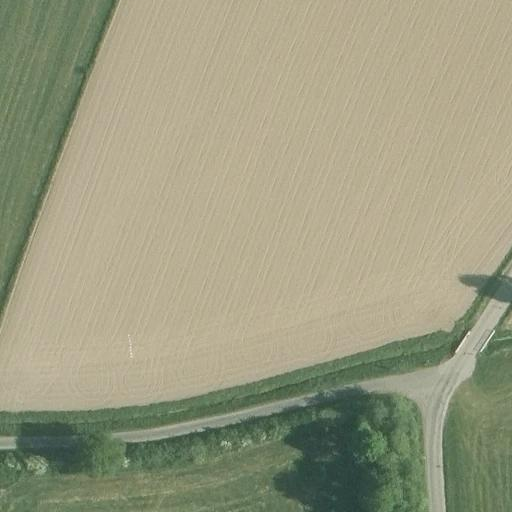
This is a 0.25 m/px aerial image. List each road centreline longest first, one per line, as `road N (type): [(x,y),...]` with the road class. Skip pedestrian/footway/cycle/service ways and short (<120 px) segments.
road 1 (unclassified): [(0,443),(230,423),(452,377)]
road 2 (unclassified): [(452,377),(437,408),(440,511)]
